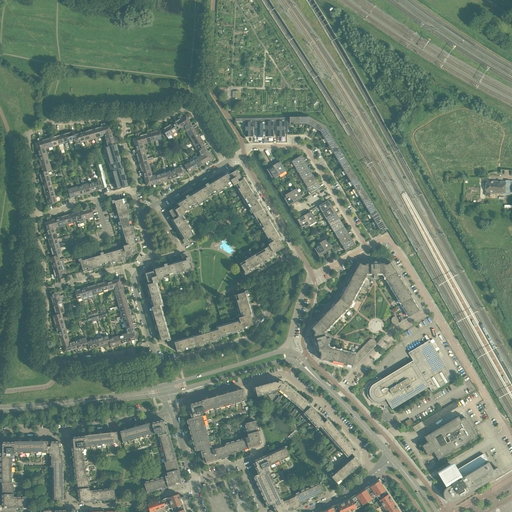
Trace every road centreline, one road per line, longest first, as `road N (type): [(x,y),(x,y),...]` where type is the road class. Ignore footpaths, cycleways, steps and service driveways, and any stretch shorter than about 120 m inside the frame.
road 1 (residential): [(375,472),(329,410),(286,374),(196,395)]
road 2 (residential): [(153,353),(162,364),(251,338),(269,310),(271,269),(299,253)]
road 3 (residential): [(122,120),(47,122),(31,131),(36,215)]
road 4 (residential): [(45,290),(47,350),(65,363),(153,353)]
road 5 (residential): [(511,129),(453,99),(408,126),(431,167)]
road 6 (residential): [(505,430),(432,308)]
road 7 (residential): [(223,162),(185,109),(164,119),(122,120)]
road 8 (tertiary): [(289,351),(164,385)]
road 9 (tertiary): [(166,393),(287,360)]
